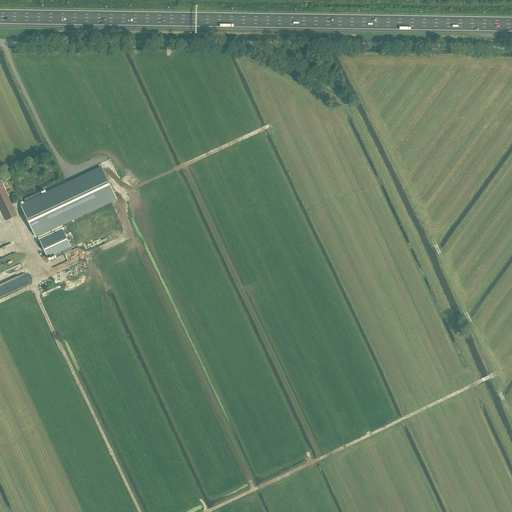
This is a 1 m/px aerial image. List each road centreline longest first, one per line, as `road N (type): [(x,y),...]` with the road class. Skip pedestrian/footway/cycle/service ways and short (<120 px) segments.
road 1 (motorway): [(0,16),(511,24)]
road 2 (unclassified): [(0,44),(511,48)]
road 3 (track): [(490,377),(205,511)]
road 4 (track): [(139,511),(48,320),(35,272)]
road 5 (track): [(385,178),(346,101),(304,74)]
